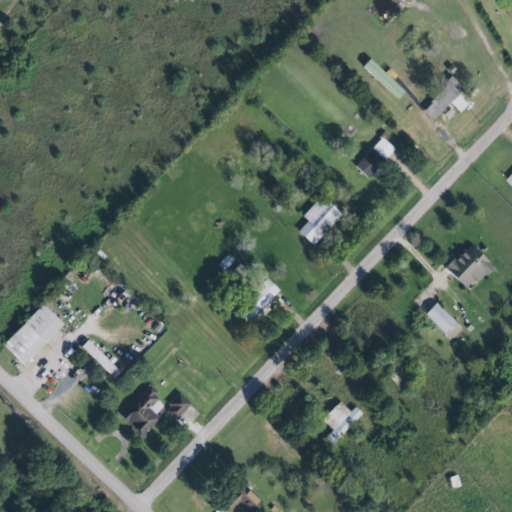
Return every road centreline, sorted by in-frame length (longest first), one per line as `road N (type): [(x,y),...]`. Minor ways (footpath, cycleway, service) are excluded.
road 1 (residential): [(139,508),(511,113)]
road 2 (residential): [(143,511),(0,375)]
